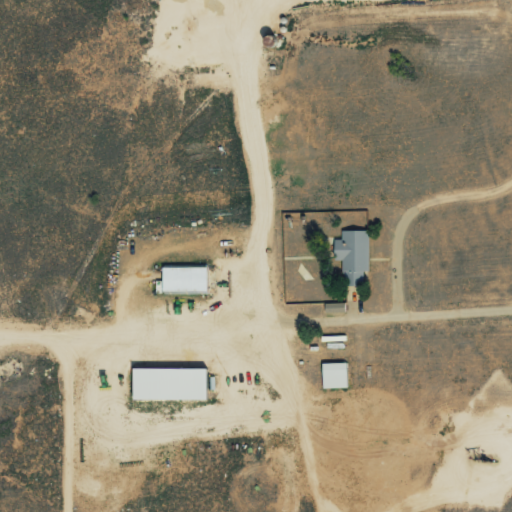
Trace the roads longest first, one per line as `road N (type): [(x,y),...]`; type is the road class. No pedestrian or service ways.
road 1 (residential): [(0,309),(62,318),(285,308),(321,288),(511,283)]
road 2 (residential): [(319,511),(285,308)]
